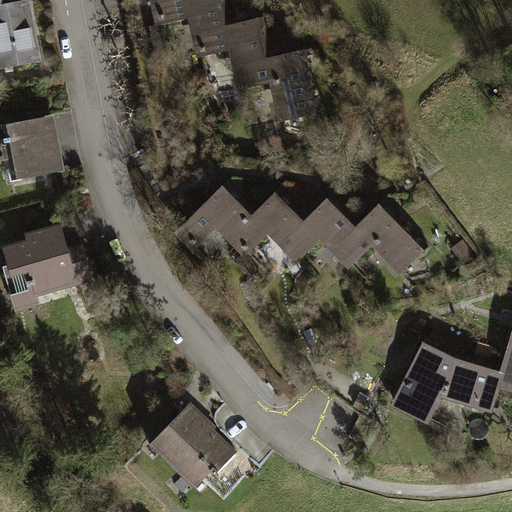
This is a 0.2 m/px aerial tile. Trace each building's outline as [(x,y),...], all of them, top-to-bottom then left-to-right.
[(0,0),(0,70),(44,61),(31,1),(21,3),(20,0),(0,0)] [(159,0),(123,0),(153,146),(187,137),(164,24),(159,0)] [(159,0),(164,24),(197,17),(193,0),(159,0)] [(193,0),(197,17),(205,56),(238,49),(233,25),(227,0),(193,0)] [(238,49),(246,88),(279,81),(274,58),(266,18),(233,25),(238,49)] [(274,58),(279,81),(288,121),(320,114),(307,51),(274,58)] [(16,182),(65,172),(55,118),(0,128),(0,160),(12,158),(16,182)] [(247,257),(272,232),(254,214),(227,187),(180,234),(195,249),(217,227),(247,257)] [(302,262),(325,240),(308,222),(277,191),(254,214),(272,232),(302,262)] [(353,268),(377,245),(359,227),(331,199),(308,222),(325,240),(353,268)] [(404,274),(433,247),(387,199),(359,227),(377,245),(404,274)] [(5,248),(23,307),(37,303),(36,298),(93,281),(82,245),(69,249),(62,226),(29,236),(30,241),(5,248)] [(444,397),(494,412),(500,393),(503,382),(459,369),(421,350),(391,408),(429,427),(444,397)] [(511,352),(503,382),(500,393),(511,396),(511,352)] [(155,443),(202,490),(236,454),(189,408),(155,443)]
